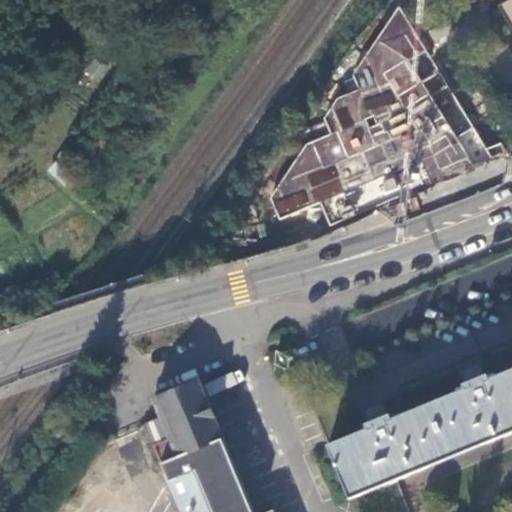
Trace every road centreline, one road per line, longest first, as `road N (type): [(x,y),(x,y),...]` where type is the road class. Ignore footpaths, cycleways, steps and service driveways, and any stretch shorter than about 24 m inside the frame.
road 1 (primary): [(511,201),(332,264),(220,292)]
road 2 (residential): [(220,292),(319,511)]
road 3 (primary): [(220,292),(0,361)]
